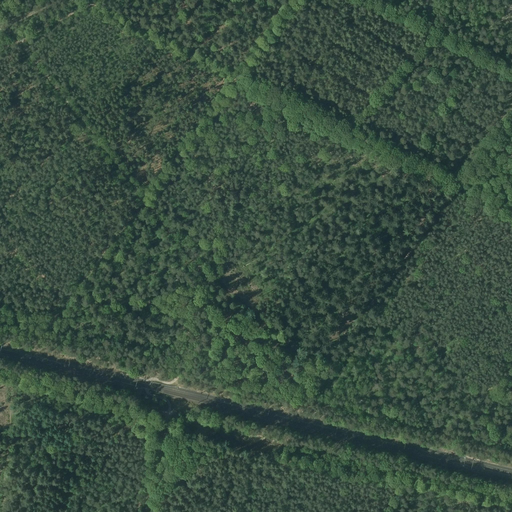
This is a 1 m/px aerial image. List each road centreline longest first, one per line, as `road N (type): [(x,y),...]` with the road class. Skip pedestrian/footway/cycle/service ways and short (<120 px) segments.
road 1 (track): [(0,373),(511,497)]
road 2 (track): [(511,212),(86,6)]
road 3 (track): [(302,398),(511,116)]
road 4 (track): [(181,364),(511,449)]
road 5 (track): [(295,0),(144,198)]
road 6 (track): [(6,27),(144,198)]
road 7 (track): [(145,511),(169,408),(146,390),(149,380),(171,381),(181,364)]
road 8 (track): [(0,325),(181,364)]
road 9 (track): [(241,321),(208,308),(71,294)]
road 10 (track): [(144,198),(41,335)]
road 11 (track): [(196,262),(302,394)]
road 12 (track): [(511,68),(372,0)]
road 13 (track): [(2,511),(12,376)]
